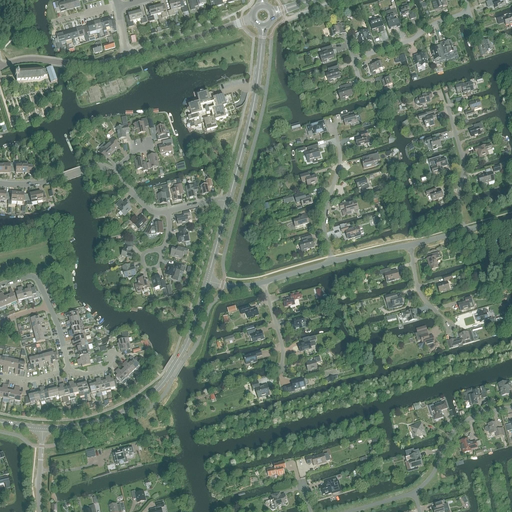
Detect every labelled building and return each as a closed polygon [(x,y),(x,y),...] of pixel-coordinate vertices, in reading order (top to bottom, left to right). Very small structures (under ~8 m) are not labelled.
[(74,9),(71,0),(69,0),(65,1),(67,10),(74,9)] [(71,0),(74,9),(81,7),(79,2),(81,1),(80,0),(71,0)] [(180,0),(176,1),(178,9),(181,8),(183,13),(188,12),(187,7),(184,7),(182,0),(180,0)] [(194,0),(192,1),(192,0),(189,1),(191,11),(195,10),(194,8),(206,4),(204,0),(194,0)] [(441,1),(440,0),(437,1),(436,2),(436,1),(432,2),(435,10),(447,7),(445,0),(443,0),(441,1)] [(506,5),(505,1),(506,0),(498,0),(495,1),(494,0),(493,0),(486,2),(487,6),(494,4),(495,9),(498,8),(506,5)] [(61,12),(67,10),(65,1),(60,3),(60,2),(55,3),(57,9),(60,8),(61,12)] [(178,12),(178,9),(176,1),(169,3),(171,11),(168,12),(170,17),(175,15),(175,13),(178,12)] [(409,10),(407,5),(406,3),(401,5),(402,7),(399,8),(402,17),(409,15),(410,20),(414,19),(414,18),(417,17),(415,13),(413,13),(412,12),(408,13),(408,10),(409,10)] [(163,13),(161,5),(155,7),(157,15),(161,14),(162,19),(167,17),(166,12),(163,13)] [(153,16),(157,15),(155,7),(149,9),(151,16),(148,17),(149,23),(154,21),(153,16)] [(395,9),(386,12),(387,15),(386,15),(387,19),(386,20),(389,30),(400,26),(398,20),(394,21),(393,18),(394,18),(394,17),(397,15),(395,9)] [(135,13),(137,20),(140,19),(142,24),(147,23),(146,18),(143,19),(141,11),(135,13)] [(133,21),(137,20),(135,13),(128,14),(130,22),(127,23),(129,28),(134,27),(133,21)] [(505,17),(497,19),(498,23),(504,21),(506,26),(509,25),(511,23),(511,16),(505,18),(505,17)] [(113,27),(110,17),(100,20),(104,31),(106,31),(107,31),(106,28),(109,27),(109,28),(113,27)] [(382,20),(382,21),(380,17),(370,21),(371,25),(370,25),(372,30),(378,28),(380,33),(384,32),(382,27),(384,26),(382,20)] [(96,31),(103,29),(100,20),(94,22),(96,31)] [(90,33),(96,31),(94,22),(87,24),(88,26),(85,27),(87,33),(89,32),(90,33)] [(343,23),(340,24),(340,23),(336,24),(337,27),(333,28),(333,29),(329,30),(331,37),(336,36),(336,35),(339,34),(340,35),(343,33),(341,27),(344,26),(343,23)] [(88,35),(87,33),(85,27),(83,27),(76,29),(79,38),(85,36),(88,35)] [(70,31),(72,39),(79,38),(76,29),(70,31)] [(356,39),(358,38),(360,45),(365,43),(364,42),(368,41),(368,42),(372,41),(368,30),(364,32),(355,35),(356,39)] [(66,41),(72,39),(70,31),(63,32),(66,41)] [(61,42),(66,41),(63,32),(57,34),(59,43),(56,44),(58,50),(63,49),(61,42)] [(105,51),(115,48),(112,36),(107,37),(109,44),(103,45),(105,51)] [(456,56),(455,52),(455,51),(457,51),(456,46),(453,47),(452,44),(451,41),(440,44),(441,46),(445,56),(445,58),(446,61),(451,59),(456,56)] [(490,45),(489,41),(485,42),(485,41),(481,42),(481,44),(478,45),(482,57),(486,55),(486,54),(489,53),(488,51),(493,49),(491,45),(490,45)] [(94,54),(102,52),(100,46),(101,45),(100,42),(96,43),(97,47),(92,48),(94,54)] [(322,63),(327,62),(326,60),(334,58),(332,50),(333,50),(331,46),(321,49),(322,53),(319,54),(322,63)] [(445,58),(445,56),(441,46),(431,49),(432,52),(431,52),(433,57),(430,58),(430,61),(434,60),(434,61),(441,58),(441,59),(445,58)] [(415,60),(413,60),(414,65),(416,65),(417,66),(418,69),(422,68),(421,67),(428,64),(427,60),(428,60),(426,54),(424,54),(424,53),(418,55),(417,54),(413,56),(415,60)] [(383,68),(381,61),(376,63),(376,64),(373,65),(372,64),(369,65),(372,76),(376,75),(375,72),(379,71),(379,70),(383,68)] [(15,74),(14,74),(14,75),(14,77),(16,77),(16,81),(17,81),(16,80),(20,80),(21,81),(21,80),(28,80),(28,79),(34,79),(34,80),(35,80),(35,79),(40,79),(45,76),(45,77),(46,76),(45,76),(48,75),(49,78),(51,83),(55,81),(57,81),(52,66),(50,67),(46,69),(47,72),(45,73),(45,71),(45,70),(45,71),(40,69),(40,68),(39,68),(39,69),(34,69),(28,70),(28,69),(27,69),(27,70),(21,70),(21,69),(20,70),(16,70),(15,70),(15,74)] [(329,83),(333,81),(333,80),(340,78),(338,70),(339,70),(338,66),(327,69),(329,73),(326,74),(329,83)] [(383,80),(382,77),(375,79),(376,83),(382,81),(384,88),(389,86),(388,85),(392,84),(390,77),(386,78),(386,79),(383,80)] [(474,91),(471,83),(464,85),(463,84),(455,86),(457,93),(463,91),(463,94),(474,91)] [(341,101),(345,99),(345,98),(353,96),(350,88),(351,88),(350,84),(340,87),(341,91),(338,92),(341,101)] [(227,106),(226,103),(227,102),(227,99),(225,99),(224,96),(213,98),(212,93),(212,92),(209,93),(209,94),(208,94),(208,92),(204,94),(204,95),(201,96),(201,94),(197,95),(199,102),(195,103),(194,102),(193,102),(193,103),(192,103),(192,104),(189,105),(189,109),(187,110),(189,113),(191,112),(191,116),(188,117),(189,120),(187,121),(187,124),(190,124),(191,128),(194,127),(195,127),(196,128),(197,128),(197,127),(198,127),(198,126),(202,125),(201,121),(204,120),(207,131),(211,130),(210,128),(213,128),(213,129),(218,128),(216,121),(219,120),(220,121),(221,121),(222,121),(223,120),(223,119),(226,118),(225,115),(228,113),(226,110),(224,111),(223,107),(227,106)] [(418,98),(419,98),(417,98),(416,100),(415,102),(416,105),(418,107),(420,107),(423,106),(422,105),(430,103),(429,99),(432,98),(431,93),(422,95),(422,97),(418,98)] [(466,116),(474,113),(473,110),(481,108),(479,101),(469,104),(471,110),(465,112),(466,116)] [(419,120),(423,119),(426,127),(426,126),(429,125),(430,127),(434,125),(433,119),(436,118),(435,115),(428,117),(427,113),(418,116),(419,120)] [(349,117),(348,114),(341,116),(343,121),(344,121),(346,126),(358,123),(356,115),(349,117)] [(124,127),(116,128),(119,139),(126,138),(125,133),(130,132),(128,126),(128,124),(127,123),(126,117),(122,118),(123,124),(124,127)] [(145,132),(144,127),(148,127),(146,119),(141,120),(142,122),(136,124),(134,125),(135,130),(137,130),(138,133),(141,132),(142,133),(145,132)] [(324,121),(306,126),(309,137),(319,133),(320,135),(327,132),(326,128),(324,129),(324,127),(325,126),(324,121)] [(472,137),(473,137),(474,138),(475,137),(475,136),(481,134),(479,130),(483,129),(481,123),(473,126),(474,129),(470,130),(472,137)] [(158,141),(163,139),(168,138),(167,134),(166,134),(164,125),(157,127),(159,136),(157,136),(158,141)] [(367,132),(361,134),(361,137),(355,139),(358,147),(371,143),(371,142),(370,137),(369,137),(368,137),(367,132)] [(443,140),(441,136),(431,139),(431,138),(426,139),(425,140),(425,141),(425,142),(425,144),(426,144),(428,144),(431,144),(432,149),(434,150),(436,150),(436,148),(441,147),(439,141),(443,140)] [(107,146),(113,153),(118,149),(116,147),(119,145),(113,138),(110,141),(111,142),(107,146)] [(159,147),(161,154),(172,151),(171,145),(173,145),(172,140),(162,142),(163,146),(159,147)] [(109,157),(113,153),(104,144),(100,148),(101,149),(99,152),(104,158),(107,155),(109,157)] [(491,144),(481,147),(474,149),(475,153),(478,152),(479,158),(488,155),(487,152),(492,150),(491,144)] [(308,163),(313,161),(312,160),(320,158),(318,150),(319,150),(318,145),(307,148),(308,153),(306,154),(308,163)] [(369,160),(362,162),(364,169),(374,167),(373,162),(380,160),(379,154),(368,156),(369,160)] [(150,163),(147,164),(148,169),(151,168),(158,167),(156,155),(148,157),(149,161),(150,160),(150,163)] [(439,157),(429,160),(430,164),(431,163),(432,167),(431,168),(433,174),(439,172),(438,169),(447,166),(445,159),(440,160),(439,157)] [(143,164),(142,158),(135,160),(137,170),(142,169),(143,172),(148,171),(146,163),(143,164)] [(21,165),(21,174),(27,174),(27,173),(30,173),(30,166),(27,166),(27,162),(21,162),(21,165)] [(13,173),(13,166),(13,164),(9,164),(9,165),(3,165),(3,174),(10,174),(10,173),(13,173)] [(15,174),(21,174),(21,165),(15,165),(15,166),(13,166),(13,173),(15,173),(15,174)] [(480,185),(494,181),(492,172),(478,176),(480,185)] [(308,177),(307,174),(300,176),(302,183),(306,181),(308,186),(317,183),(316,180),(317,180),(316,175),(308,177)] [(368,185),(365,178),(356,181),(358,189),(362,188),(362,191),(369,189),(368,185)] [(202,196),(210,194),(209,188),(212,187),(210,180),(206,181),(207,185),(200,186),(202,196)] [(182,200),(180,192),(183,191),(182,185),(177,186),(178,189),(171,190),(172,194),(174,202),(182,200)] [(198,192),(197,186),(193,186),(186,188),(188,199),(195,197),(195,193),(198,192)] [(436,192),(435,188),(425,192),(427,196),(430,194),(433,201),(443,197),(441,191),(436,192)] [(160,205),(167,203),(165,196),(169,195),(168,189),(164,190),(165,193),(158,195),(160,205)] [(8,200),(8,194),(5,193),(6,192),(0,191),(0,203),(4,204),(5,203),(5,200),(8,200)] [(35,193),(36,202),(42,201),(46,201),(44,192),(41,193),(41,192),(35,193)] [(17,202),(17,193),(11,193),(11,194),(8,194),(8,200),(11,200),(11,202),(17,202)] [(26,201),(26,195),(23,195),(23,193),(17,193),(17,202),(23,203),(23,201),(26,201)] [(31,203),(36,202),(35,193),(29,194),(29,195),(26,195),(26,201),(27,201),(26,205),(31,206),(31,203)] [(303,198),(302,194),(295,197),(297,203),(301,202),(302,207),(312,204),(311,201),(312,201),(310,196),(303,198)] [(129,204),(126,201),(123,203),(120,201),(116,205),(119,209),(119,210),(124,216),(132,209),(128,205),(129,204)] [(347,203),(339,205),(341,209),(344,208),(345,211),(342,212),(344,217),(352,214),(351,212),(358,210),(356,202),(347,204),(347,203)] [(178,225),(189,222),(187,217),(190,217),(189,212),(183,213),(184,216),(177,217),(178,225)] [(295,228),(307,224),(306,219),(308,219),(306,214),(299,216),(300,219),(293,221),(295,228)] [(135,216),(131,221),(133,224),(140,231),(146,225),(144,223),(146,221),(141,216),(138,219),(135,216)] [(145,233),(150,236),(151,236),(155,236),(156,234),(163,234),(162,223),(155,224),(155,227),(153,227),(152,228),(149,226),(145,233)] [(348,240),(355,238),(356,240),(361,238),(357,227),(348,230),(347,227),(341,229),(342,232),(345,231),(348,240)] [(180,234),(177,235),(179,243),(185,242),(186,246),(190,245),(189,241),(188,233),(187,233),(186,232),(185,228),(179,229),(180,232),(180,234)] [(302,252),(306,251),(306,250),(314,248),(312,240),(313,240),(312,236),(301,239),(302,243),(299,244),(302,252)] [(132,247),(126,245),(124,250),(123,249),(121,256),(131,259),(133,253),(131,252),(132,247)] [(186,256),(188,250),(180,247),(179,251),(172,249),(170,256),(182,259),(183,255),(186,256)] [(430,271),(438,268),(436,259),(441,258),(439,252),(437,253),(428,255),(429,258),(427,259),(430,271)] [(169,265),(166,275),(174,277),(173,279),(178,281),(181,271),(184,271),(186,266),(182,265),(175,263),(174,267),(169,265)] [(129,265),(122,267),(123,270),(125,278),(127,277),(128,278),(133,277),(134,275),(136,275),(134,267),(130,268),(129,265)] [(391,272),(390,268),(379,271),(380,275),(385,274),(388,282),(398,279),(396,271),(391,272)] [(155,288),(159,287),(160,290),(162,290),(162,289),(165,289),(164,281),(161,281),(159,276),(152,278),(155,288)] [(447,281),(452,279),(451,276),(443,278),(444,282),(445,282),(445,283),(437,285),(439,292),(443,291),(444,292),(450,290),(447,282),(447,281)] [(145,281),(144,278),(138,280),(139,284),(137,285),(136,285),(135,286),(135,287),(137,291),(137,292),(139,292),(142,292),(141,289),(146,287),(147,289),(150,288),(148,280),(145,281)] [(8,296),(11,304),(17,302),(11,289),(9,290),(11,295),(8,296)] [(290,295),(290,298),(283,300),(285,307),(295,305),(294,302),(295,302),(295,301),(296,301),(296,300),(302,299),(300,292),(290,295)] [(11,304),(8,296),(5,298),(3,293),(0,294),(6,306),(11,304)] [(396,294),(385,297),(389,310),(403,306),(402,304),(403,304),(401,296),(397,297),(396,294)] [(466,302),(458,304),(460,311),(470,308),(474,307),(472,302),(471,297),(465,299),(466,302)] [(249,306),(239,309),(241,314),(246,312),(247,319),(258,316),(256,308),(251,310),(249,306)] [(69,317),(69,319),(79,317),(78,312),(76,312),(76,309),(67,311),(67,314),(64,315),(65,318),(69,317)] [(408,322),(417,320),(414,310),(402,314),(403,319),(407,318),(408,322)] [(479,316),(476,317),(478,321),(480,321),(480,322),(485,321),(485,319),(487,318),(486,314),(487,314),(486,310),(484,311),(484,313),(478,315),(479,316)] [(30,325),(44,321),(43,318),(40,319),(39,317),(38,317),(38,315),(28,318),(30,325)] [(67,325),(79,322),(80,321),(79,317),(69,319),(70,322),(66,322),(67,325)] [(296,322),(291,324),(293,330),(295,330),(295,331),(297,331),(296,329),(302,328),(305,327),(304,323),(303,317),(295,319),(296,322)] [(31,329),(41,327),(41,324),(44,323),(44,321),(30,325),(31,329)] [(85,330),(83,331),(81,326),(80,327),(72,329),(72,331),(69,332),(70,337),(74,336),(85,333),(85,330)] [(256,333),(255,330),(247,332),(248,336),(251,335),(253,342),(264,339),(262,332),(256,333)] [(118,347),(130,344),(129,342),(132,341),(131,338),(128,338),(128,336),(127,331),(121,333),(122,338),(123,337),(123,340),(118,341),(119,344),(117,344),(118,347)] [(419,333),(416,334),(418,341),(421,340),(422,343),(424,343),(425,343),(426,347),(427,346),(427,347),(431,351),(436,347),(438,345),(437,344),(438,343),(435,340),(434,340),(432,336),(429,337),(427,331),(419,333)] [(456,339),(449,341),(451,348),(458,346),(458,345),(462,344),(462,345),(474,342),(474,341),(471,331),(459,335),(460,339),(457,340),(456,339)] [(85,341),(87,341),(85,333),(74,336),(76,341),(72,342),(73,344),(85,341)] [(303,344),(298,345),(300,352),(311,349),(309,343),(311,342),(314,341),(316,341),(315,336),(310,338),(302,340),(303,344)] [(130,344),(118,347),(119,350),(121,350),(121,353),(131,350),(130,344)] [(87,351),(90,350),(88,345),(86,346),(77,348),(78,350),(75,351),(75,354),(87,351)] [(46,363),(44,355),(43,354),(42,354),(40,348),(37,349),(39,356),(42,368),(44,368),(43,364),(46,363)] [(246,365),(257,362),(256,357),(262,356),(261,352),(248,355),(248,356),(244,358),(246,365)] [(130,363),(136,369),(137,370),(141,367),(140,366),(137,363),(139,361),(136,358),(134,360),(131,357),(129,359),(132,361),(130,363)] [(308,371),(317,368),(316,363),(321,362),(320,357),(313,359),(314,361),(306,364),(308,371)] [(12,369),(14,360),(8,359),(5,372),(8,373),(9,368),(12,369)] [(20,362),(17,375),(20,375),(21,370),(24,371),(26,363),(20,362)] [(136,369),(130,363),(128,365),(126,362),(124,364),(132,373),(136,369)] [(129,376),(132,373),(124,364),(122,366),(125,368),(123,370),(129,376)] [(129,376),(123,370),(121,372),(118,369),(117,371),(125,379),(129,376)] [(122,383),(125,379),(117,371),(115,372),(118,375),(116,377),(122,383)] [(117,381),(114,382),(113,379),(111,380),(110,376),(108,377),(111,389),(116,387),(115,387),(118,387),(117,383),(118,383),(117,381)] [(81,380),(84,392),(85,395),(89,394),(86,382),(84,383),(83,379),(81,380)] [(106,392),(104,381),(101,382),(100,379),(98,379),(101,391),(102,393),(106,392)] [(303,379),(291,382),(292,385),(287,386),(287,387),(283,388),(285,394),(294,391),(294,390),(305,387),(308,386),(308,385),(309,383),(308,381),(307,380),(305,380),(303,380),(303,379)] [(91,393),(92,393),(92,395),(97,394),(94,384),(92,384),(91,381),(89,382),(91,393)] [(259,387),(258,381),(251,383),(253,391),(256,390),(258,399),(270,396),(267,384),(259,387)] [(498,384),(499,388),(501,396),(509,394),(508,388),(511,387),(510,382),(507,382),(507,381),(498,384)] [(69,395),(67,387),(65,388),(64,384),(62,385),(66,402),(68,402),(68,398),(70,397),(69,395)] [(66,402),(64,397),(62,385),(59,385),(60,389),(58,389),(59,396),(60,398),(61,397),(63,403),(66,402)] [(15,401),(17,388),(15,387),(14,392),(11,391),(9,399),(15,401)] [(50,398),(48,390),(45,391),(44,387),(43,387),(42,388),(45,400),(46,401),(50,400),(50,398)] [(36,404),(36,402),(35,402),(32,390),(30,391),(31,394),(28,395),(29,397),(25,398),(26,405),(31,403),(31,405),(36,404)] [(467,393),(463,394),(464,396),(465,401),(465,402),(466,402),(469,401),(470,406),(478,404),(477,401),(480,400),(479,397),(477,390),(472,391),(467,393)] [(433,405),(428,407),(432,417),(433,417),(434,421),(435,420),(435,421),(436,421),(438,421),(438,420),(438,419),(443,418),(441,411),(448,409),(445,402),(435,405),(436,407),(434,408),(433,405)] [(421,424),(420,423),(415,425),(415,426),(412,427),(412,426),(409,427),(411,432),(413,431),(415,436),(414,437),(414,438),(425,435),(421,424)] [(488,424),(488,426),(486,427),(485,428),(485,429),(485,431),(486,432),(487,432),(490,432),(490,434),(495,433),(496,437),(502,436),(500,429),(497,430),(495,423),(488,424)] [(470,443),(469,442),(468,439),(460,441),(463,453),(470,451),(477,448),(475,442),(470,443)] [(121,452),(113,454),(115,462),(116,465),(120,464),(120,466),(124,465),(124,463),(127,462),(127,460),(126,455),(132,453),(134,453),(132,447),(121,450),(121,452)] [(87,451),(86,452),(88,459),(96,457),(94,449),(87,451)] [(311,456),(306,458),(308,465),(313,463),(314,466),(320,464),(326,463),(326,462),(329,461),(327,454),(324,455),(323,454),(312,458),(311,456)] [(407,462),(405,462),(408,472),(418,469),(418,467),(421,466),(421,464),(422,463),(421,462),(420,462),(419,458),(418,458),(417,454),(410,456),(410,457),(406,458),(407,462)] [(284,475),(283,469),(286,468),(284,462),(278,463),(279,464),(274,465),(274,468),(267,470),(268,477),(277,475),(278,476),(284,475)] [(8,477),(0,478),(0,483),(4,483),(6,489),(11,488),(9,482),(8,477)] [(326,486),(320,488),(322,495),(325,494),(325,495),(332,493),(332,494),(341,491),(338,482),(337,482),(336,479),(332,480),(325,482),(326,486)] [(136,494),(135,491),(131,492),(133,500),(137,499),(137,503),(146,501),(144,492),(136,494)] [(272,498),(270,499),(271,505),(270,507),(271,509),(273,510),(275,509),(275,508),(286,505),(285,504),(287,503),(285,495),(281,496),(280,493),(271,495),(272,498)] [(434,511),(443,511),(442,506),(445,505),(444,501),(435,504),(436,507),(433,508),(434,511)] [(150,511),(161,511),(161,508),(164,507),(163,503),(156,505),(157,508),(150,510),(150,511)]
